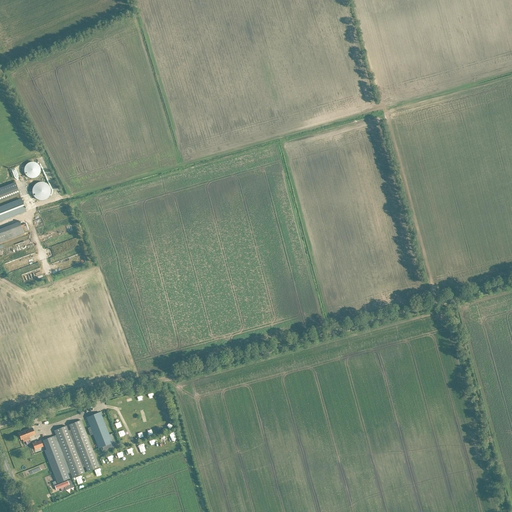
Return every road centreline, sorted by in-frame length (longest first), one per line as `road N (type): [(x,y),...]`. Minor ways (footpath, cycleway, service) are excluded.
road 1 (unclassified): [(0,424),(511,283)]
road 2 (track): [(447,300),(504,511)]
